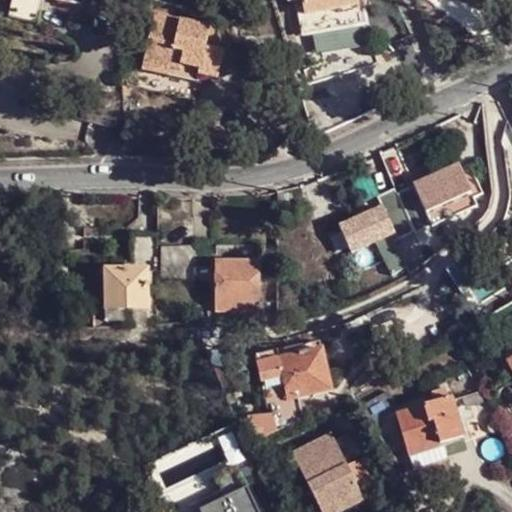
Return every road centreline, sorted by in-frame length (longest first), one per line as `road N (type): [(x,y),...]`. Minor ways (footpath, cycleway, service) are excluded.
road 1 (track): [(490,75),(496,212),(401,286),(281,330),(0,340)]
road 2 (residential): [(511,65),(297,171),(248,179),(0,178)]
